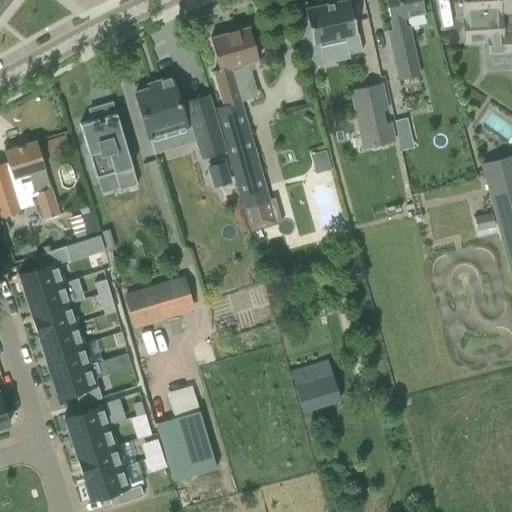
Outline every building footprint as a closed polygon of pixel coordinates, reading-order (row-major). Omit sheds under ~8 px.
[(0,0),(0,13),(10,0),(0,0)] [(305,17),(293,20),(306,68),(323,64),(319,42),(344,37),(348,54),(361,51),(357,34),(355,35),(353,24),(347,0),(344,0),(303,9),(305,17)] [(407,26),(401,28),(399,18),(423,13),(421,4),(419,0),(384,0),(391,30),(387,31),(398,79),(417,75),(407,26)] [(496,0),(460,0),(462,17),(461,17),(462,37),(486,35),(487,54),(502,54),(499,16),(497,16),(496,0)] [(511,0),(496,0),(497,16),(499,16),(502,54),(503,70),(511,69),(511,0)] [(253,61),(257,60),(253,47),(247,27),(209,38),(214,57),(218,70),(212,71),(222,106),(214,108),(243,209),(250,231),(280,223),(273,197),(267,199),(239,100),(240,99),(231,69),(239,66),(240,68),(241,70),(244,72),(252,69),(253,64),(253,61)] [(192,127),(201,158),(224,152),(217,128),(207,95),(178,104),(170,77),(147,84),(148,88),(134,92),(141,115),(142,115),(149,139),(192,127)] [(350,90),(362,147),(394,141),(390,122),(384,123),(382,112),(387,111),(381,83),(350,90)] [(421,92),(425,114),(454,108),(450,86),(421,92)] [(136,185),(114,113),(102,117),(103,121),(98,122),(96,119),(78,124),(94,178),(112,173),(117,190),(136,185)] [(406,119),(393,122),(396,137),(409,134),(406,119)] [(7,163),(0,164),(0,215),(26,207),(23,198),(29,196),(34,194),(42,219),(58,214),(43,169),(41,160),(35,141),(3,151),(7,163)] [(225,159),(213,162),(217,175),(229,171),(225,159)] [(511,176),(484,184),(511,288),(511,176)] [(70,214),(73,232),(91,229),(88,211),(70,214)] [(473,218),(476,230),(494,226),(491,214),(473,218)] [(107,230),(98,233),(105,252),(114,250),(107,230)] [(34,268),(16,274),(23,295),(63,282),(57,263),(68,260),(64,246),(31,257),(34,268)] [(104,279),(93,283),(97,294),(108,291),(104,279)] [(125,297),(134,324),(191,307),(181,279),(125,297)] [(63,282),(23,295),(30,316),(70,303),(63,282)] [(108,291),(97,294),(103,315),(114,312),(108,291)] [(70,303),(30,316),(36,336),(76,324),(70,303)] [(76,324),(36,336),(43,357),(83,344),(76,324)] [(123,343),(120,332),(111,335),(115,345),(123,343)] [(83,344),(43,357),(49,377),(89,365),(89,364),(83,344)] [(131,357),(108,363),(114,384),(136,378),(131,357)] [(288,370),(302,413),(339,401),(326,358),(288,370)] [(89,365),(49,377),(56,399),(74,393),(78,405),(100,398),(92,374),(98,372),(95,362),(89,364),(89,365)] [(143,414),(140,401),(130,404),(135,417),(143,414)] [(102,403),(62,416),(69,438),(109,425),(102,403)] [(215,469),(198,411),(194,412),(157,424),(155,425),(172,482),(215,469)] [(109,425),(69,438),(75,458),(115,445),(109,425)] [(149,435),(148,429),(134,434),(135,439),(149,435)] [(141,445),(145,459),(160,454),(156,441),(141,445)] [(115,445),(75,458),(82,479),(122,466),(115,445)] [(160,454),(145,459),(142,459),(146,470),(163,464),(160,454)] [(122,466),(82,479),(89,500),(107,495),(110,506),(142,496),(138,485),(129,488),(122,466)]
